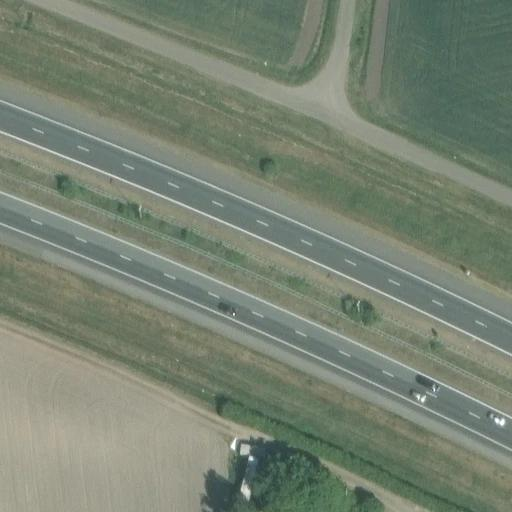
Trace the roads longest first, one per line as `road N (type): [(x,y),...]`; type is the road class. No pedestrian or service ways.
road 1 (motorway): [(0,209),(217,298),(511,436)]
road 2 (motorway): [(511,331),(247,213),(0,117)]
road 3 (unclassified): [(330,115),(40,0)]
road 4 (unclassified): [(511,199),(330,115)]
